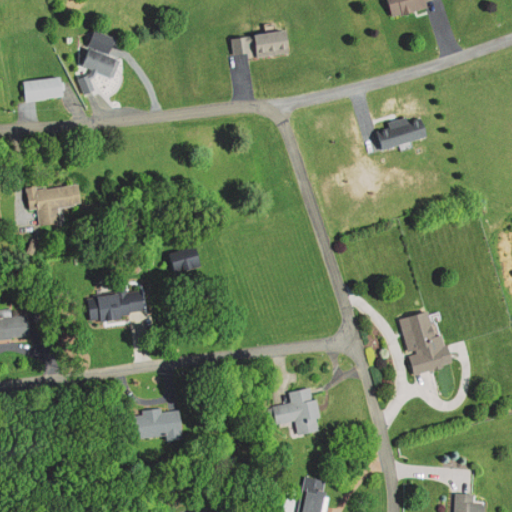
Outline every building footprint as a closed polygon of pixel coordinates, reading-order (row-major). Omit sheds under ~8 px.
[(384,0),(390,16),(424,5),(422,0),(384,0)] [(285,29),(227,37),(229,54),(288,45),(285,29)] [(80,76),(84,91),(96,88),(93,78),(100,76),(103,70),(120,78),(127,60),(96,47),(88,64),(99,68),(96,74),(93,75),(92,72),(80,76)] [(67,95),(29,98),(27,80),(66,76),(67,95)] [(423,135),(376,150),(369,126),(416,111),(423,135)] [(86,182),(32,189),(34,208),(44,206),(47,227),(67,224),(65,207),(89,204),(86,182)] [(188,248),(166,256),(172,272),(194,264),(188,248)] [(142,307),(126,309),(127,315),(89,321),(86,297),(139,289),(142,307)] [(395,315),(413,369),(448,358),(430,304),(395,315)] [(32,334),(0,337),(0,315),(30,312),(32,334)] [(307,384),(317,428),(296,432),(293,418),(274,422),(270,402),(289,398),(287,388),(307,384)] [(176,434),(130,438),(128,413),(174,409),(176,434)] [(325,476),(317,511),(295,511),(303,472),(325,476)] [(453,489),(451,511),(483,511),(484,502),(472,501),(472,491),(453,489)]
